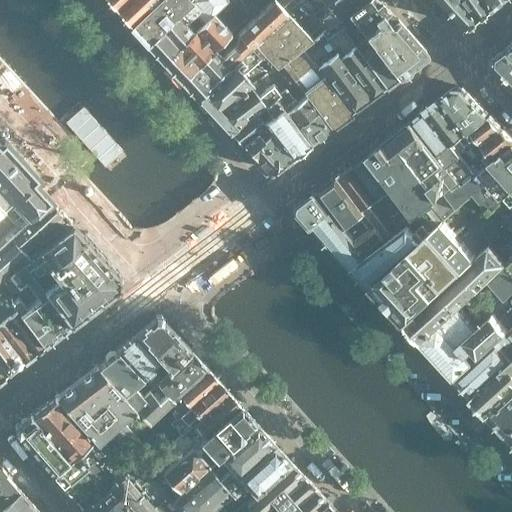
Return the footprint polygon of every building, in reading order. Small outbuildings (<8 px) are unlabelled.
[(111,0),(116,6),(121,11),(125,16),(131,21),(152,0),(111,0)] [(152,0),(131,21),(183,78),(231,34),(233,32),(232,30),(251,12),(239,0),(152,0)] [(199,96),(287,12),(301,0),(277,0),(276,2),(274,0),(273,0),(237,33),(236,39),(231,34),(183,78),(199,96)] [(301,27),(302,26),(314,15),(330,0),(301,0),(287,12),(301,27)] [(347,11),(361,0),(330,0),(314,15),(326,28),(347,11)] [(424,47),(377,0),(361,0),(347,11),(351,16),(357,23),(372,41),(399,74),(423,55),(422,54),(423,49),(424,47)] [(476,16),(462,0),(437,0),(459,23),(465,24),(476,16)] [(486,8),(482,0),(462,0),(476,16),(486,8)] [(496,0),(482,0),(486,8),(496,0)] [(385,85),(345,33),(352,27),(346,20),(351,16),(347,11),(326,28),(326,29),(312,39),(302,48),(350,111),(385,85)] [(350,111),(302,48),(312,39),(302,26),(301,27),(287,12),(199,96),(232,131),(258,110),(277,96),(311,140),(350,111)] [(399,74),(372,41),(370,42),(367,39),(363,42),(352,27),(345,33),(385,85),(399,74)] [(511,46),(510,44),(498,54),(497,56),(498,56),(498,60),(497,60),(497,62),(511,77),(511,46)] [(489,114),(463,87),(462,88),(455,88),(454,87),(441,97),(467,132),(489,114)] [(311,140),(277,96),(258,110),(268,123),(292,154),(311,140)] [(490,162),(467,132),(441,97),(427,108),(476,173),(490,162)] [(476,173),(427,108),(413,118),(463,184),(476,173)] [(243,143),(268,123),(258,110),(232,131),(243,143)] [(446,222),(461,208),(475,194),(491,210),(494,207),(511,189),(511,138),(489,114),(467,132),(490,162),(476,173),(463,184),(413,118),(369,152),(418,214),(430,204),(446,222)] [(292,154),(268,123),(243,143),(266,168),(267,167),(272,168),(273,169),(292,154)] [(0,208),(12,197),(29,216),(49,197),(50,197),(42,188),(33,180),(38,175),(3,137),(0,139),(0,208)] [(418,214),(369,152),(339,175),(388,238),(418,214)] [(388,238),(339,175),(319,190),(368,253),(388,238)] [(511,189),(494,207),(511,225),(511,189)] [(368,253),(319,190),(305,200),(306,202),(305,209),(304,210),(344,254),(351,262),(354,265),(368,253)] [(22,247),(62,210),(49,197),(29,216),(0,242),(0,274),(20,258),(28,253),(22,247)] [(405,320),(494,242),(461,208),(446,222),(430,204),(418,214),(388,238),(368,253),(354,265),(354,266),(355,266),(370,282),(371,283),(374,286),(375,286),(403,317),(403,318),(405,320)] [(28,253),(71,220),(62,210),(22,247),(28,253)] [(71,220),(28,253),(20,258),(70,323),(117,287),(121,284),(121,276),(118,273),(119,272),(71,220)] [(511,226),(494,242),(511,260),(490,279),(507,298),(509,297),(511,300),(511,226)] [(423,339),(459,306),(490,279),(511,260),(494,242),(405,320),(423,339)] [(70,323),(20,258),(0,274),(0,286),(44,343),(70,323)] [(490,279),(480,288),(501,312),(511,302),(490,279)] [(44,343),(0,286),(0,306),(34,351),(44,343)] [(34,351),(0,306),(0,331),(23,359),(34,351)] [(456,376),(509,328),(496,314),(479,329),(459,306),(423,339),(456,376)] [(190,348),(186,344),(161,317),(154,317),(136,331),(161,359),(152,367),(159,375),(190,348)] [(473,395),(511,359),(511,325),(509,328),(456,376),(473,395)] [(23,359),(0,331),(0,369),(3,374),(4,374),(23,359)] [(161,359),(136,331),(126,339),(152,367),(161,359)] [(159,375),(152,367),(126,339),(116,348),(149,384),(159,375)] [(149,384),(116,348),(96,364),(130,401),(149,384)] [(175,393),(205,365),(190,348),(159,375),(149,384),(130,401),(145,419),(175,393)] [(511,359),(473,395),(490,414),(511,393),(511,359)] [(145,419),(130,401),(96,364),(56,395),(119,468),(132,456),(130,454),(119,443),(126,437),(145,419)] [(205,365),(175,393),(179,397),(155,420),(161,427),(167,421),(216,378),(205,365)] [(196,416),(227,390),(216,378),(167,421),(177,432),(188,423),(184,418),(192,411),(196,416)] [(172,463),(240,405),(227,390),(196,416),(188,423),(177,432),(159,448),(171,462),(172,463)] [(511,427),(511,393),(490,414),(507,432),(511,427)] [(39,457),(83,506),(123,472),(119,468),(56,395),(17,424),(16,432),(39,457)] [(223,484),(273,442),(256,423),(240,405),(172,463),(171,462),(152,479),(151,478),(140,487),(111,511),(145,511),(165,494),(179,511),(180,511),(232,511),(241,505),(223,484)] [(137,449),(126,437),(119,443),(130,454),(137,449)] [(241,505),(290,461),(273,442),(223,484),(241,505)] [(337,511),(325,498),(290,461),(241,505),(232,511),(337,511)] [(0,502),(18,488),(0,467),(0,502)] [(87,511),(111,511),(140,487),(125,470),(123,472),(83,506),(83,507),(87,511)] [(0,511),(39,511),(18,488),(0,502),(0,511)] [(177,511),(179,511),(165,494),(145,511),(177,511)]
